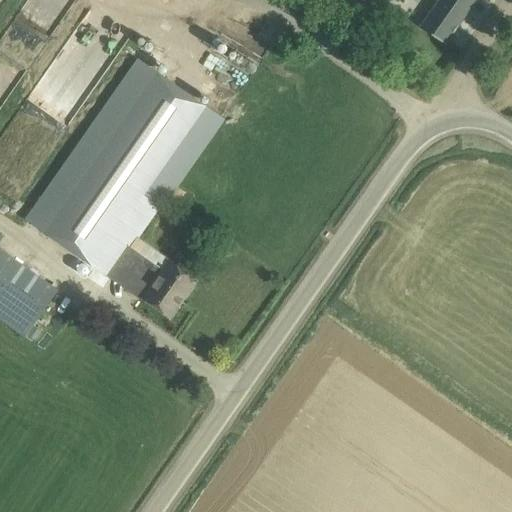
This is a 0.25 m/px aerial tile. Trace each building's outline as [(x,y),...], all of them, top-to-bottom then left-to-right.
[(343,0),(370,19),(382,0),(343,0)] [(437,0),(439,1),(421,26),(445,43),(475,0),(437,0)] [(28,220),(110,278),(113,274),(131,248),(222,118),(139,60),(28,220)] [(129,277),(148,291),(144,298),(170,316),(196,280),(169,261),(163,270),(131,248),(113,274),(125,282),(129,277)] [(0,318),(25,336),(57,290),(0,249),(0,318)]
